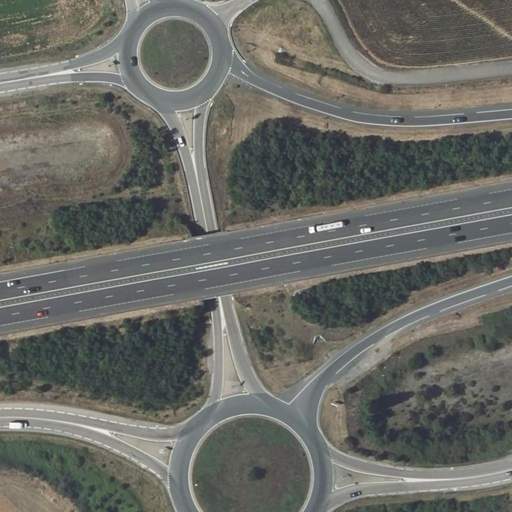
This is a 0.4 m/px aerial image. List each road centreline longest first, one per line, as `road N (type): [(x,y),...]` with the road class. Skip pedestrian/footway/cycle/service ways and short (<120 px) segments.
road 1 (motorway): [(0,317),(511,223)]
road 2 (motorway): [(511,198),(0,290)]
road 3 (motorway): [(511,113),(358,117),(268,87),(220,45)]
road 4 (motorway): [(302,425),(319,383),(362,345),(435,307),(511,281)]
road 5 (unclassified): [(321,0),(347,52),(370,71),(400,78),(511,66)]
road 6 (primary): [(196,172),(219,297)]
road 7 (primary): [(219,297),(208,417)]
road 8 (primary): [(268,406),(241,363),(219,297)]
